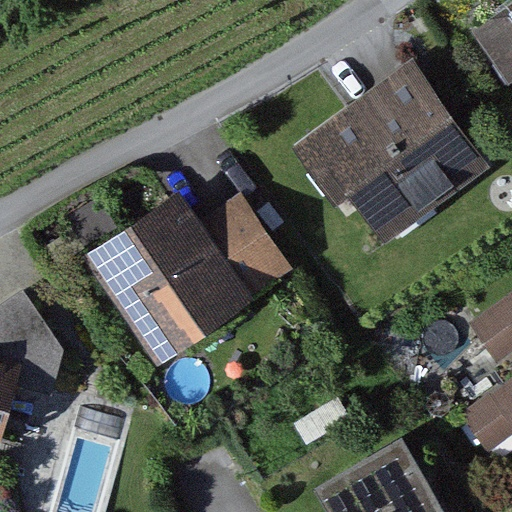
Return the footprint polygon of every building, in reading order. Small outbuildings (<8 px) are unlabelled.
[(316,134),(390,236),(497,158),(423,57),(316,134)] [(190,190),(99,255),(175,362),(303,271),(249,196),(213,221),(190,190)] [(511,387),(473,414),(500,453),(511,444),(511,293),(475,319),(506,364),(511,360),(511,387)] [(0,449),(9,452),(36,370),(0,357),(0,449)] [(459,511),(415,438),(328,490),(340,511),(459,511)]
